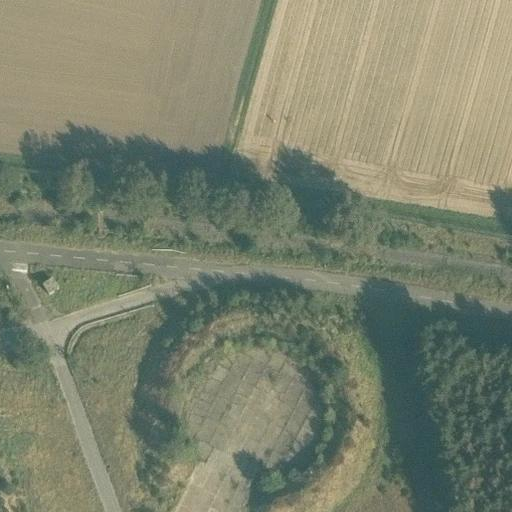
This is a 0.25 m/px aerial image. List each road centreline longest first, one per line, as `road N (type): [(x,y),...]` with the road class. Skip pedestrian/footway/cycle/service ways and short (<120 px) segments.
road 1 (track): [(511,227),(379,202),(0,159)]
road 2 (track): [(264,0),(211,185)]
